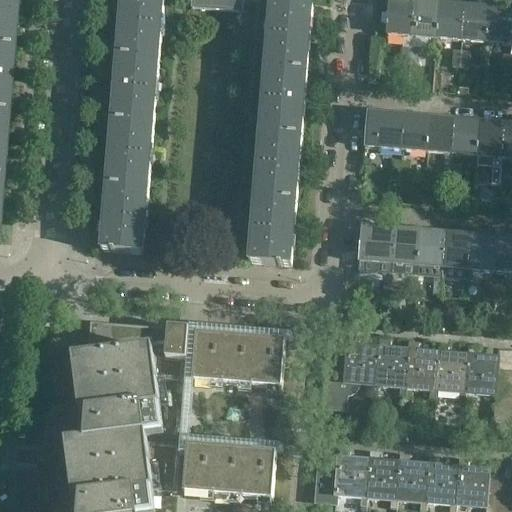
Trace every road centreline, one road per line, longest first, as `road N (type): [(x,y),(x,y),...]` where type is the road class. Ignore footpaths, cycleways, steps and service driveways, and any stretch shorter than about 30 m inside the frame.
road 1 (residential): [(46,281),(329,301),(337,214)]
road 2 (residential): [(46,281),(69,0)]
road 3 (residential): [(24,511),(46,281)]
road 4 (residential): [(511,222),(337,214)]
road 5 (residential): [(511,109),(347,100)]
